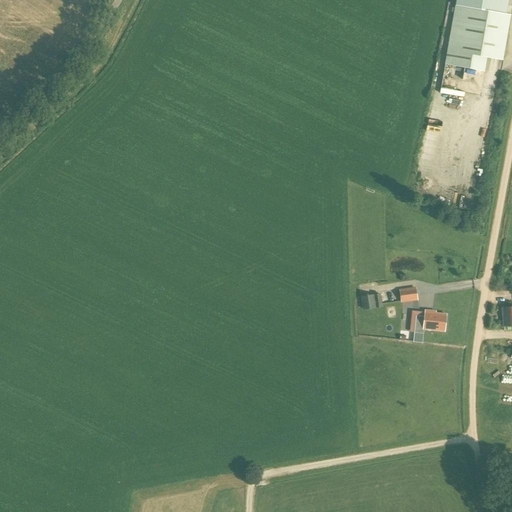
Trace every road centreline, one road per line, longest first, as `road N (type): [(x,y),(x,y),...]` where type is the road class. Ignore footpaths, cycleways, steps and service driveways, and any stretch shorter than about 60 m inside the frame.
road 1 (track): [(495,511),(471,439),(471,382),(511,140)]
road 2 (unclassified): [(0,129),(74,60),(117,0)]
